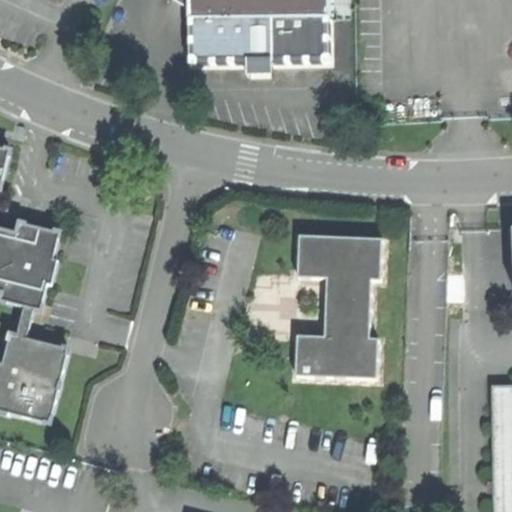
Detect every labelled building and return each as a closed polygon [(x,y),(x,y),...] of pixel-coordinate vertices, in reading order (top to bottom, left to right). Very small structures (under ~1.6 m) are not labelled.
[(174,0),(190,11),(190,0),(174,0)] [(330,0),(190,0),(190,11),(191,67),(248,66),(248,70),(260,70),(275,70),(275,63),(274,20),(331,19),(330,0)] [(331,63),(331,19),(274,20),(275,63),(331,63)] [(0,291),(9,294),(9,297),(12,304),(28,308),(37,310),(39,310),(47,306),(51,286),(57,287),(63,262),(59,261),(63,241),(58,234),(30,227),(24,229),(23,234),(1,229),(0,226),(0,189),(6,187),(13,157),(9,151),(0,149),(0,291)] [(511,232),(501,233),(505,298),(511,297),(511,232)] [(346,239),(304,238),(303,280),(328,280),(326,338),(303,338),(302,379),(381,381),(382,341),(375,341),(377,281),(385,281),(386,240),(346,239)] [(30,341),(37,310),(28,308),(21,339),(30,341)] [(65,349),(30,341),(21,339),(12,342),(7,367),(0,365),(0,412),(46,424),(54,421),(69,356),(65,349)] [(511,511),(511,388),(497,388),(498,511),(511,511)]
